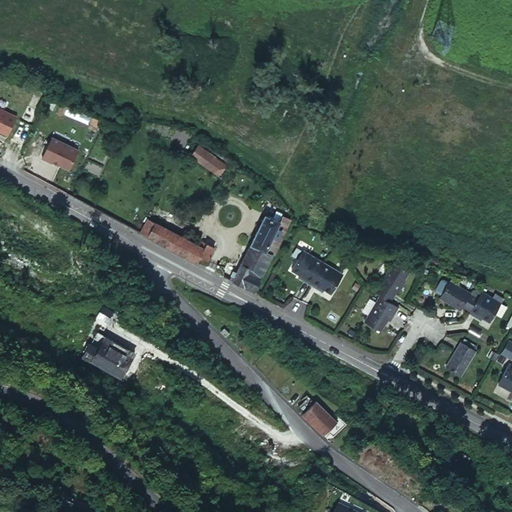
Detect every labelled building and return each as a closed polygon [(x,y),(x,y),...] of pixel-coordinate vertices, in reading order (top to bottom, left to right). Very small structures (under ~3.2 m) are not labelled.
[(0,105),(0,130),(4,133),(14,113),(0,105)] [(74,148),(48,135),(38,156),(47,160),(48,159),(62,166),(67,164),(74,148)] [(200,141),(191,135),(180,150),(185,153),(179,161),(202,177),(214,159),(196,147),(200,141)] [(271,252),(286,220),(275,212),(273,216),(278,218),(276,222),(262,214),(235,267),(228,281),(250,292),(258,277),(254,275),(265,253),(271,252)] [(194,263),(202,248),(145,218),(137,233),(194,263)] [(203,260),(206,262),(213,248),(204,244),(202,248),(194,263),(195,261),(203,260)] [(318,264),(298,252),(288,269),(296,274),(301,277),(300,279),(307,283),(318,264)] [(404,268),(388,259),(369,290),(375,293),(384,299),(391,288),(391,289),(404,268)] [(217,275),(228,281),(235,267),(220,260),(216,267),(217,275)] [(338,276),(318,264),(307,283),(313,288),(315,286),(320,289),(327,293),(338,276)] [(467,310),(478,291),(470,287),(467,293),(446,280),(438,295),(459,307),(459,305),(467,310)] [(467,310),(465,313),(472,317),(474,315),(479,318),(486,322),(498,302),(489,297),(479,291),(478,291),(467,310)] [(492,292),(489,297),(498,302),(501,297),(492,292)] [(384,299),(375,293),(359,319),(375,328),(382,317),(385,312),(387,313),(393,304),(384,299)] [(459,307),(438,295),(436,297),(457,309),(459,307)] [(507,328),(511,317),(511,316),(508,315),(502,326),(507,328)] [(227,330),(222,325),(218,329),(223,334),(227,330)] [(257,349),(238,331),(230,339),(249,357),(257,349)] [(90,344),(99,349),(102,342),(131,358),(134,352),(97,332),(90,344)] [(99,349),(90,344),(82,358),(119,379),(131,358),(102,342),(99,349)] [(459,342),(458,342),(443,368),(457,376),(472,350),(459,342)] [(492,353),(487,350),(484,356),(489,359),(492,353)] [(511,368),(505,365),(494,384),(511,393),(511,368)] [(323,432),(337,419),(316,398),(302,411),(323,432)] [(345,498),(338,494),(328,511),(366,511),(367,511),(348,500),(347,502),(344,500),(345,498)]
